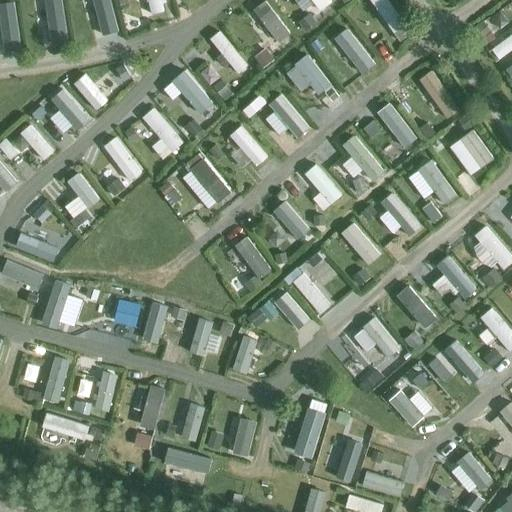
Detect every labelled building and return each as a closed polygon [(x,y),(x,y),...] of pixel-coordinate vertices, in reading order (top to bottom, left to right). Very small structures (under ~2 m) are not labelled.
[(46,0),(49,44),(67,43),(64,0),(46,0)] [(95,0),(101,36),(116,33),(110,0),(95,0)] [(162,0),(148,0),(150,15),(164,14),(162,0)] [(265,0),(251,13),(280,46),(294,33),(265,0)] [(313,0),(322,10),(334,0),(313,0)] [(370,0),(392,34),(408,25),(392,0),(370,0)] [(15,2),(0,4),(0,23),(4,52),(22,49),(15,2)] [(484,21),(487,34),(499,31),(495,18),(484,21)] [(226,29),(213,36),(236,77),(249,70),(226,29)] [(350,29),(330,45),(354,75),(374,60),(350,29)] [(511,34),(491,47),(498,59),(511,50),(511,34)] [(266,47),(254,55),(262,68),(275,61),(266,47)] [(434,71),(413,86),(435,117),(456,102),(434,71)] [(192,72),(180,81),(185,89),(178,94),(194,115),(213,101),(192,72)] [(74,83),(96,111),(108,102),(86,74),(74,83)] [(213,86),(224,99),(234,91),(224,78),(213,86)] [(80,132),(93,121),(63,86),(49,97),(80,132)] [(282,93),(270,103),(300,138),(312,128),(282,93)] [(261,95),(243,110),(251,118),(268,103),(261,95)] [(398,139),(412,128),(391,101),(371,116),(384,133),(390,129),(398,139)] [(142,117),(161,139),(153,145),(165,159),(185,141),(155,107),(142,117)] [(12,141),(22,153),(30,146),(43,162),(55,152),(32,124),(12,141)] [(242,125),(230,135),(258,166),(270,155),(242,125)] [(451,145),(471,175),(496,158),(476,128),(451,145)] [(437,152),(448,146),(442,133),(430,139),(437,152)] [(352,135),(341,149),(365,167),(350,186),(362,195),(387,164),(352,135)] [(117,136),(103,147),(131,185),(145,175),(117,136)] [(0,150),(10,162),(20,152),(6,138),(0,143),(0,150)] [(197,186),(205,180),(218,197),(231,187),(205,153),(184,168),(197,186)] [(0,184),(5,193),(18,185),(0,155),(0,184)] [(348,183),(358,175),(343,156),(333,164),(348,183)] [(430,160),(419,169),(446,203),(457,194),(430,160)] [(320,191),(313,197),(325,210),(345,193),(318,162),(305,173),(320,191)] [(98,199),(78,174),(68,181),(79,195),(64,206),(74,218),(70,221),(75,228),(89,216),(83,209),(86,206),(87,207),(98,199)] [(115,199),(127,189),(118,178),(105,188),(115,199)] [(285,201),(268,217),(296,246),(313,229),(285,201)] [(403,219),(394,228),(406,243),(424,228),(402,201),(393,208),(403,219)] [(33,214),(43,222),(52,211),(41,203),(33,214)] [(485,245),(477,252),(488,264),(493,259),(504,271),(511,263),(511,250),(488,223),(475,234),(485,245)] [(364,261),(378,250),(358,226),(344,237),(364,261)] [(15,248),(51,261),(56,248),(20,234),(15,248)] [(241,273),(229,283),(240,296),(272,269),(246,237),(225,254),(241,273)] [(450,253),(437,264),(445,273),(434,283),(444,295),(453,287),(464,300),(479,287),(450,253)] [(11,261),(5,276),(39,289),(44,275),(11,261)] [(495,266),(482,274),(488,284),(501,277),(495,266)] [(298,267),(287,278),(321,313),(332,302),(298,267)] [(55,281),(44,319),(57,323),(62,304),(69,306),(75,287),(55,281)] [(415,285),(401,296),(425,328),(439,317),(415,285)] [(302,328),(311,318),(282,286),(272,295),(302,328)] [(329,330),(363,301),(353,290),(320,319),(329,330)] [(120,326),(123,295),(103,294),(101,324),(120,326)] [(272,319),(282,310),(271,297),(260,306),(272,319)] [(160,340),(171,304),(155,300),(144,336),(160,340)] [(511,330),(499,305),(484,313),(505,352),(511,347),(511,330)] [(203,355),(216,321),(202,316),(189,349),(203,355)] [(378,318),(367,327),(376,337),(365,346),(386,371),(407,352),(378,318)] [(408,335),(416,353),(426,348),(418,330),(408,335)] [(248,375),(256,340),(241,336),(233,371),(248,375)] [(443,363),(463,386),(484,368),(463,345),(443,363)] [(485,353),(494,365),(503,357),(495,346),(485,353)] [(430,352),(425,363),(437,369),(443,358),(430,352)] [(49,401),(63,404),(70,358),(57,356),(49,401)] [(370,386),(383,379),(375,366),(362,373),(370,386)] [(106,368),(94,407),(109,412),(121,373),(106,368)] [(419,392),(429,385),(417,369),(407,376),(419,392)] [(143,424),(158,426),(165,386),(150,383),(143,424)] [(401,386),(386,399),(412,428),(426,415),(401,386)] [(511,424),(511,399),(501,407),(511,424)] [(182,435),(199,439),(208,405),(191,401),(182,435)] [(49,410),(44,425),(88,441),(93,426),(49,410)] [(241,415),(232,451),(249,455),(258,419),(241,415)] [(315,454),(321,417),(308,415),(301,452),(315,454)] [(218,450),(226,434),(214,429),(206,444),(218,450)] [(137,431),(135,444),(152,446),(153,433),(137,431)] [(340,479),(354,483),(364,439),(336,433),(332,450),(345,453),(340,479)] [(175,464),(211,469),(213,455),(177,450),(175,464)] [(471,450),(457,461),(480,490),(494,478),(471,450)] [(334,479),(337,462),(323,459),(320,476),(334,479)] [(361,486),(394,497),(403,470),(370,459),(361,486)] [(436,497),(451,500),(454,488),(439,485),(436,497)] [(293,511),(319,511),(323,491),(298,487),(293,511)] [(351,511),(382,511),(385,503),(349,494),(345,511),(351,511)]
